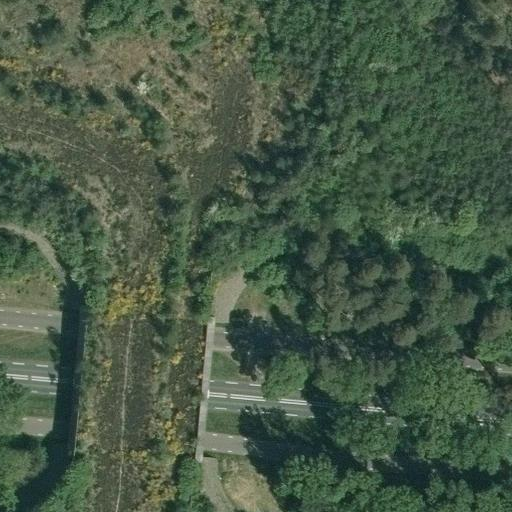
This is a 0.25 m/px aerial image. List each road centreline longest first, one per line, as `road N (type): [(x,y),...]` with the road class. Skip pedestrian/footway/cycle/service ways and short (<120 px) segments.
road 1 (primary): [(511,423),(0,375)]
road 2 (unclassified): [(511,366),(0,318)]
road 3 (unclassified): [(0,426),(511,473)]
